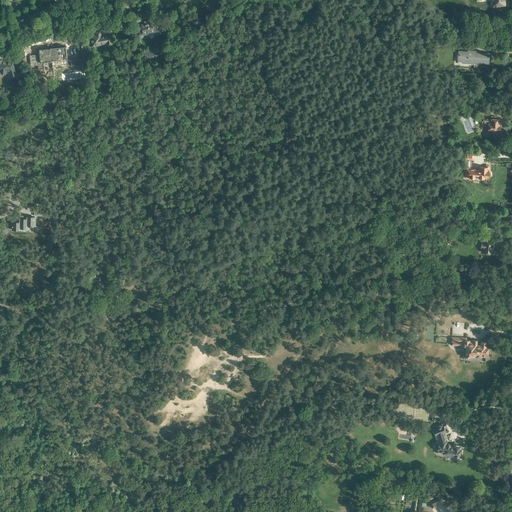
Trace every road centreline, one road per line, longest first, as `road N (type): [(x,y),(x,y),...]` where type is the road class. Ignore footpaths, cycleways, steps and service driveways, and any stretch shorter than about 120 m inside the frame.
road 1 (track): [(353,288),(226,453),(178,458),(162,447),(162,433)]
road 2 (track): [(316,178),(341,202),(353,288),(316,274),(202,292)]
